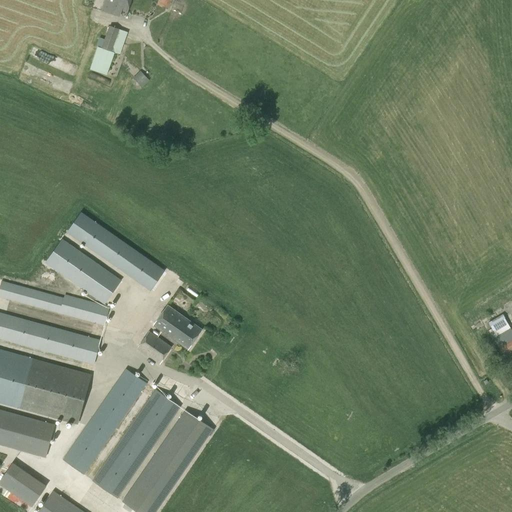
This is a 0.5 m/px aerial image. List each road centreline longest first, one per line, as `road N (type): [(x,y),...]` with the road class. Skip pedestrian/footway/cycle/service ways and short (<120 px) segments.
road 1 (unknown): [(115,349),(205,381),(367,497)]
road 2 (unclassified): [(346,511),(511,406)]
